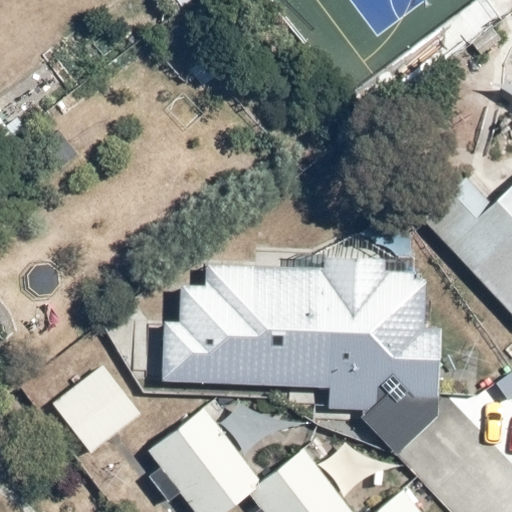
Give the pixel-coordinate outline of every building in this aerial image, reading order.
[(162,0),(180,23),(211,0),(162,0)] [(511,136),(506,130),(419,211),(511,311),(511,136)] [(399,461),(425,438),(427,381),(437,382),(440,326),(423,325),(426,253),(283,247),(283,264),(178,259),(175,320),(162,319),(159,386),(327,388),(326,410),(350,410),(399,461)] [(139,414),(100,362),(49,401),(88,453),(139,414)] [(193,511),(225,511),(250,494),(245,487),(256,479),(203,406),(146,448),(193,511)] [(348,511),(302,446),(256,479),(245,487),(250,494),(262,511),(348,511)] [(418,511),(402,490),(372,511),(418,511)]
